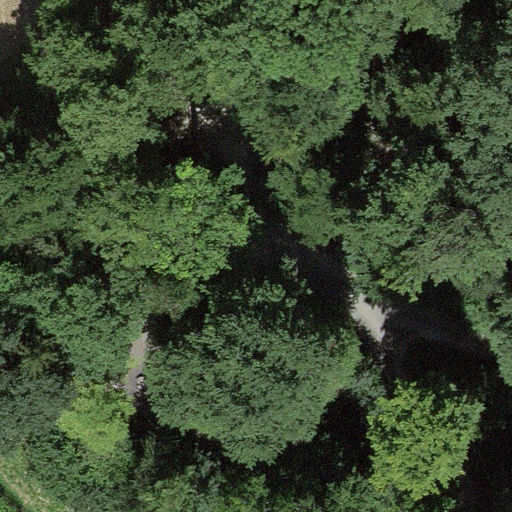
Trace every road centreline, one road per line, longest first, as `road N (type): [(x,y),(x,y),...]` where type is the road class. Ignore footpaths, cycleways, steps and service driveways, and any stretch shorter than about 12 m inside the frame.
road 1 (residential): [(336,295),(237,253),(0,180)]
road 2 (track): [(237,253),(220,152),(120,0)]
road 3 (track): [(511,354),(336,295)]
